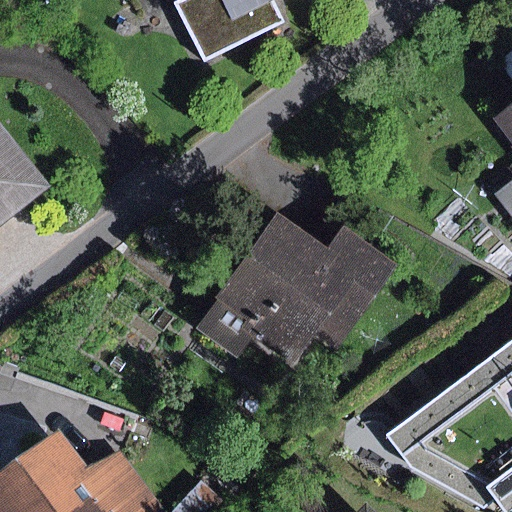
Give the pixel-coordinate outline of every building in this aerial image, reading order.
[(185,0),(184,1),(212,58),(289,19),(279,0),(185,0)] [(0,131),(0,211),(40,177),(0,131)] [(326,251),(288,222),(211,326),(280,376),(331,308),(355,326),(395,272),(340,232),(326,251)] [(511,340),(490,357),(511,385),(511,340)] [(493,503),(503,495),(511,507),(511,385),(490,357),(396,429),(422,464),(493,503)] [(64,437),(0,485),(0,511),(131,511),(158,492),(125,449),(92,474),(64,437)]
